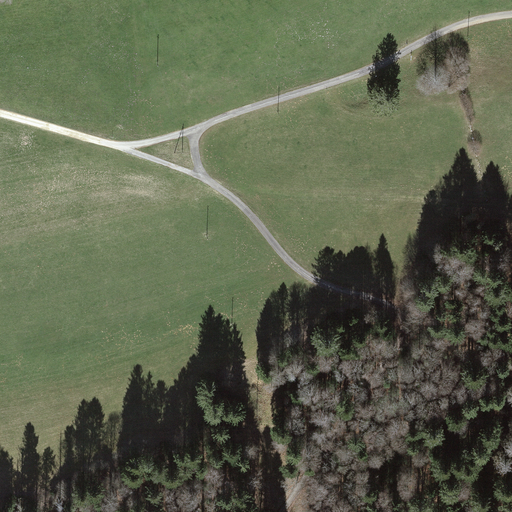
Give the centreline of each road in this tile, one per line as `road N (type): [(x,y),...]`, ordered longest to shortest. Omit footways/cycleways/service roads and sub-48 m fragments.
road 1 (track): [(120,146),(203,177),(304,273),(375,298),(402,318),(395,350),(281,511)]
road 2 (track): [(511,14),(456,25),(380,63),(196,129),(120,146)]
road 3 (track): [(0,113),(120,146)]
